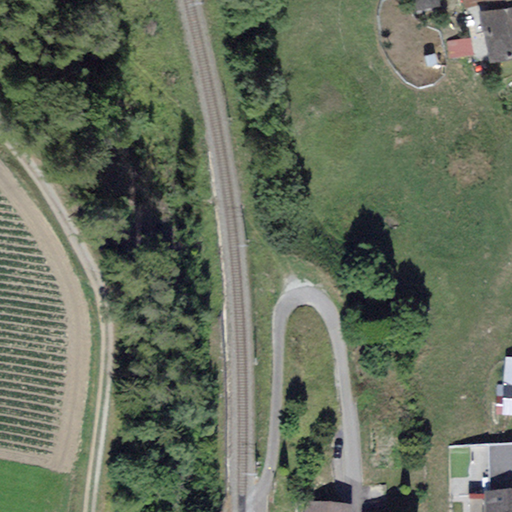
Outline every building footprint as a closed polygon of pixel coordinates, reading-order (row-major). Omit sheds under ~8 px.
[(511,56),(511,9),(485,15),(494,60),(511,56)] [(470,54),(468,40),(450,42),(453,56),(470,54)] [(490,496),(490,492),(511,490),(511,445),(453,448),(455,497),(473,497),(490,496)] [(511,511),(511,490),(490,492),(490,496),(473,497),(473,511),(511,511)] [(350,511),(351,505),(308,502),(307,511),(350,511)]
